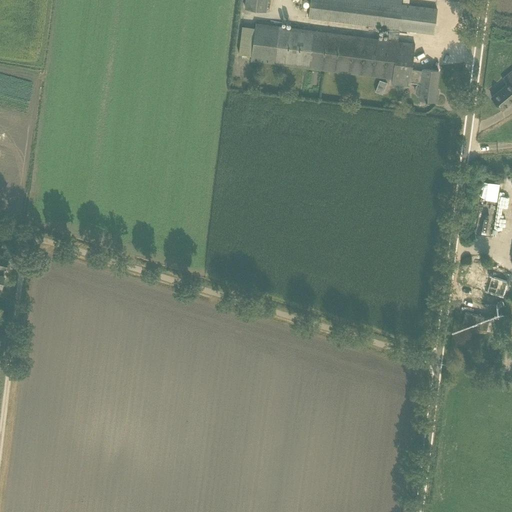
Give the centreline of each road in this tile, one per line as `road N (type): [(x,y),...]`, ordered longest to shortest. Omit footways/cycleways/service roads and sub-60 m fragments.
road 1 (unclassified): [(447,356),(27,230)]
road 2 (unclassified): [(447,356),(488,0)]
road 3 (track): [(27,230),(0,445)]
road 4 (unclassified): [(425,511),(447,356)]
